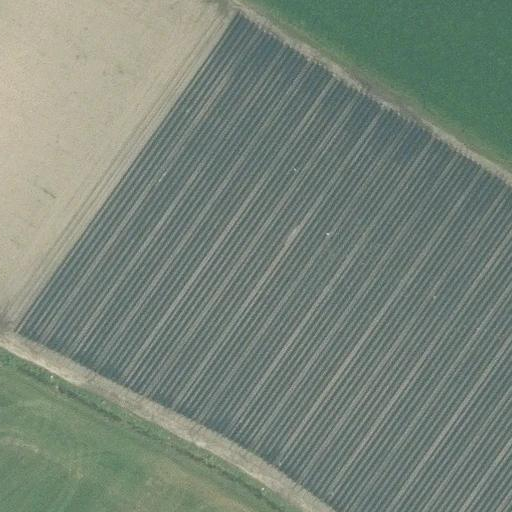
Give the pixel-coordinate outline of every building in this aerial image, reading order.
[(273,125),(320,67),(304,54),(257,112),(273,125)] [(288,119),(296,124),(301,117),(312,124),(342,79),(323,67),(288,119)] [(352,83),(311,134),(323,143),(340,121),(346,125),(368,96),(352,83)] [(373,99),(343,143),(358,152),(387,108),(373,99)] [(369,161),(387,170),(412,123),(394,114),(369,161)] [(396,170),(417,182),(440,141),(420,129),(396,170)] [(424,185),(443,193),(461,152),(443,144),(424,185)] [(444,205),(459,213),(484,169),(469,160),(444,205)] [(511,186),(495,175),(463,226),(480,237),(511,187),(511,186)] [(505,256),(511,246),(511,205),(485,242),(505,256)] [(511,255),(499,274),(511,283),(511,255)] [(140,259),(89,377),(157,406),(195,318),(176,310),(189,280),(184,278),(176,297),(161,290),(169,272),(140,259)] [(212,371),(183,421),(201,432),(230,381),(212,371)] [(241,384),(208,434),(223,444),(231,446),(238,436),(236,448),(245,455),(258,457),(263,449),(260,464),(274,473),(280,474),(298,448),(301,431),(303,428),(306,409),(296,407),(265,455),(274,407),(265,401),(244,433),(250,401),(251,399),(253,387),(241,384)] [(283,482),(303,494),(346,424),(326,412),(283,482)] [(355,423),(306,498),(327,511),(376,437),(355,423)] [(362,511),(404,444),(382,431),(333,511),(362,511)] [(399,511),(432,457),(411,445),(370,511),(399,511)] [(432,462),(403,511),(433,511),(454,475),(432,462)] [(440,511),(468,511),(481,494),(461,481),(440,511)] [(488,496),(476,511),(507,511),(509,510),(488,496)]
